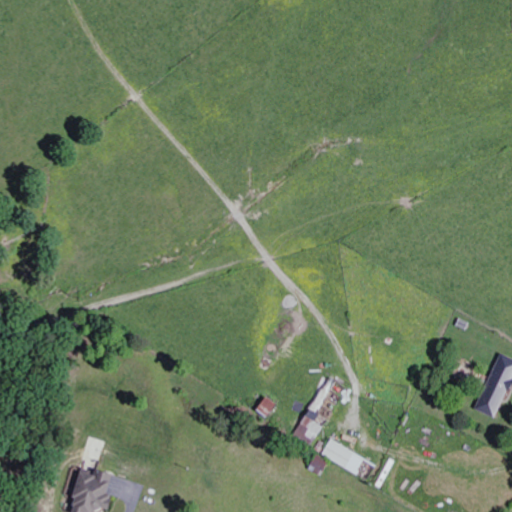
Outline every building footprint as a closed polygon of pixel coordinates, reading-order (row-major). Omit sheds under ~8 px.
[(511,396),(511,355),(506,353),(481,410),(501,419),(511,396)] [(300,435),(317,446),(354,389),(337,378),(300,435)] [(264,410),(273,417),(283,403),(274,396),(264,410)] [(328,455),(375,481),(384,464),(337,439),(328,455)] [(316,470),(328,474),(332,462),(321,458),(316,470)] [(122,472),(105,468),(103,473),(91,470),(80,511),(104,511),(106,507),(121,510),(124,497),(117,495),(122,472)]
